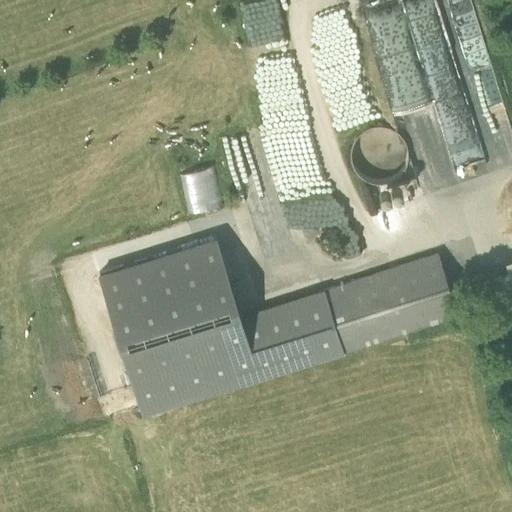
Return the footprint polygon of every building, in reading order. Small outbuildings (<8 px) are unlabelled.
[(365,184),(378,187),(392,184),(402,174),(406,161),(404,147),(396,136),(384,130),(370,130),(358,137),(350,149),(349,163),(354,175),(365,184)] [(218,165),(183,169),(188,210),(222,206),(218,165)] [(99,272),(105,290),(220,254),(214,236),(99,272)] [(323,293),(341,351),(457,313),(437,252),(322,289),(323,293)] [(257,377),(341,351),(323,293),(240,319),(220,254),(105,290),(142,408),(143,408),(256,373),(257,377)]
